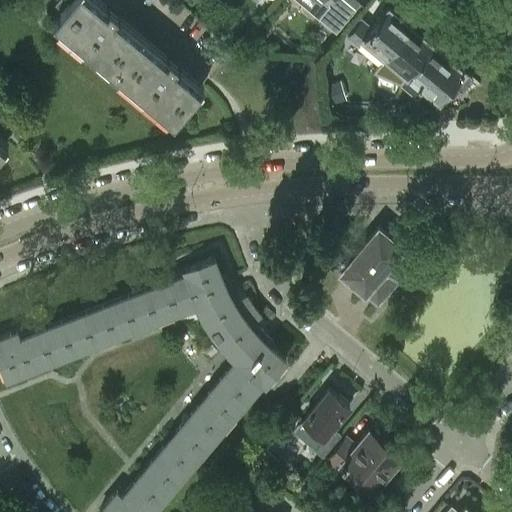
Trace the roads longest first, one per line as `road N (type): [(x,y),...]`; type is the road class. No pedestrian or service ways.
road 1 (residential): [(457,441),(279,291),(243,193)]
road 2 (tertiary): [(511,149),(236,166)]
road 3 (tertiary): [(243,193),(511,184)]
road 4 (tertiary): [(0,259),(131,215),(243,193)]
road 5 (tertiary): [(236,166),(134,184),(0,228)]
